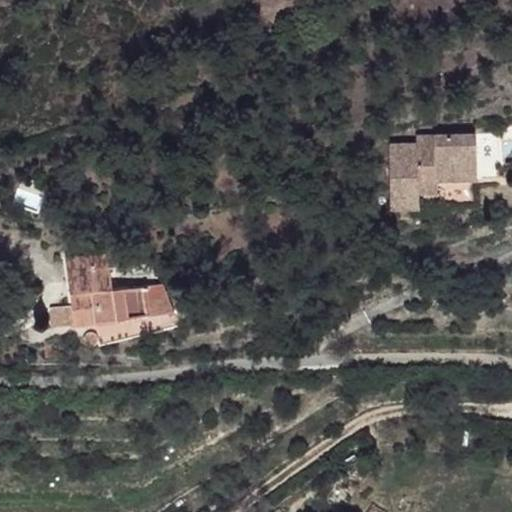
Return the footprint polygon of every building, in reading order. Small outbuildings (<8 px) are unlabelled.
[(417,151),(391,152),(394,216),(420,214),(420,209),(419,181),(478,178),(476,136),(434,138),(435,151),(417,151)] [(417,139),(417,151),(435,151),(434,138),(417,139)] [(478,178),(419,181),(420,209),(480,205),(478,178)] [(106,254),(66,257),(72,303),(49,307),(52,326),(120,319),(113,288),(106,254)] [(170,282),(113,288),(120,319),(173,312),(170,282)] [(95,335),(93,332),(91,332),(89,332),(85,333),(84,334),(82,337),(82,340),(83,344),(86,346),(90,347),(95,343),(96,339),(95,335)] [(57,339),(44,339),(45,358),(61,356),(57,339)]
